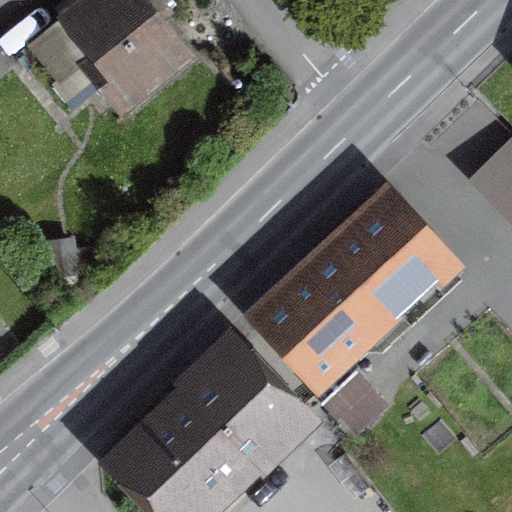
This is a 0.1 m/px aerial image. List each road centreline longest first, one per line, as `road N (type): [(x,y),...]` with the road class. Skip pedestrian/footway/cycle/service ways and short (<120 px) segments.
road 1 (primary): [(29,446),(363,127)]
road 2 (primary): [(363,127),(499,0)]
road 3 (residential): [(260,0),(363,127)]
